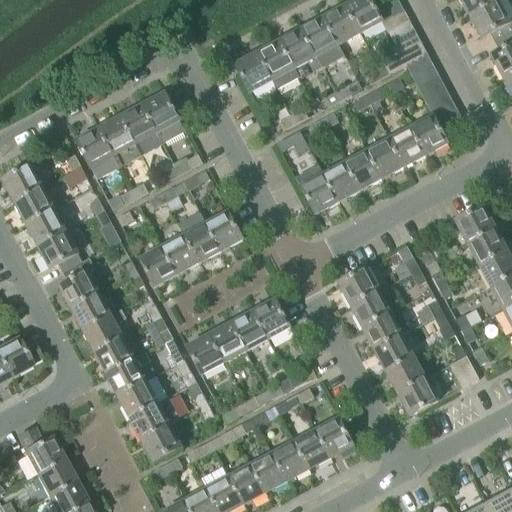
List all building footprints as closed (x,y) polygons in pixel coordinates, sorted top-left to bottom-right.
[(376,13),(369,0),(359,0),(345,8),(360,36),(383,24),(382,23),(376,13)] [(498,3),(496,0),(460,0),(470,18),(498,3)] [(404,12),(398,1),(376,13),(382,23),(404,12)] [(498,3),(470,18),(482,40),(490,35),(495,45),(511,35),(511,21),(509,24),(498,3)] [(360,36),(345,8),(323,20),(338,48),(360,36)] [(409,23),(404,12),(382,23),(383,24),(388,34),(409,23)] [(338,48),(323,20),(301,31),(317,59),(338,48)] [(394,44),(415,33),(409,23),(388,34),(394,44)] [(317,59),(301,31),(279,43),(294,71),(308,64),(313,74),(322,69),(317,59)] [(399,55),(421,44),(415,33),(394,44),(399,53),(399,55)] [(511,35),(495,45),(499,53),(491,57),(504,81),(511,76),(511,35)] [(299,79),(294,71),(279,43),(258,55),(273,83),(277,91),(299,79)] [(399,55),(405,66),(426,54),(421,44),(399,55)] [(381,62),(384,67),(378,70),(383,79),(406,67),(405,66),(399,55),(399,53),(381,62)] [(406,67),(411,76),(432,65),(426,54),(405,66),(406,67)] [(235,67),(250,95),(273,83),(258,55),(235,67)] [(411,76),(416,87),(438,75),(432,65),(411,76)] [(366,76),(371,86),(383,79),(378,70),(366,76)] [(416,87),(422,97),(443,86),(438,75),(416,87)] [(391,95),(404,89),(399,80),(387,86),(391,95)] [(422,97),(428,108),(449,97),(443,86),(422,97)] [(351,97),(347,88),(335,94),(339,103),(351,97)] [(381,100),(377,91),(365,98),(370,106),(381,100)] [(323,100),(327,109),(339,103),(335,94),(323,100)] [(180,123),(165,95),(142,107),(157,135),(163,145),(185,134),(180,123)] [(433,118),(433,119),(454,107),(449,97),(428,108),(433,117),(433,118)] [(353,104),(357,113),(370,106),(365,98),(353,104)] [(141,158),(142,158),(136,146),(157,135),(142,107),(120,119),(141,158)] [(433,119),(439,129),(460,118),(454,107),(433,119)] [(308,121),(304,112),(292,118),(296,127),(308,121)] [(338,124),(334,115),(321,121),(326,130),(338,124)] [(280,125),(284,133),(296,127),(292,118),(280,125)] [(448,146),(439,129),(433,119),(433,118),(410,130),(425,158),(448,146)] [(141,158),(120,119),(98,131),(119,170),(141,158)] [(309,127),(314,136),(326,130),(321,121),(309,127)] [(425,158),(410,130),(388,141),(403,169),(425,158)] [(113,158),(119,170),(98,131),(76,143),(91,170),(113,158)] [(300,134),(288,140),(293,149),(305,142),(300,134)] [(403,169),(388,141),(366,153),(382,181),(403,169)] [(382,181),(366,153),(345,165),(360,193),(382,181)] [(75,157),(66,162),(73,174),(81,169),(75,157)] [(192,171),(187,163),(175,169),(180,177),(192,171)] [(360,193),(345,165),(323,176),(338,205),(360,193)] [(30,167),(2,182),(15,205),(43,190),(30,167)] [(323,176),(317,167),(295,179),(300,188),(315,217),(338,205),(323,176)] [(79,185),(87,181),(81,169),(73,174),(79,185)] [(163,175),(168,184),(180,177),(175,169),(163,175)] [(188,193),(200,187),(195,177),(183,184),(188,193)] [(148,194),(143,185),(131,191),(136,201),(148,194)] [(177,198),(172,189),(161,196),(166,205),(177,198)] [(27,227),(55,212),(43,190),(15,205),(27,227)] [(119,198),(124,207),(136,201),(131,191),(119,198)] [(150,202),(155,211),(166,205),(161,196),(150,202)] [(98,200),(89,205),(96,218),(105,213),(98,200)] [(483,208),(457,222),(455,223),(468,246),(496,231),(483,208)] [(38,249),(66,234),(55,212),(27,227),(38,249)] [(102,229),(111,225),(105,213),(96,218),(102,229)] [(121,228),(133,222),(129,213),(117,219),(121,228)] [(206,226),(200,215),(220,254),(243,242),(228,214),(206,226)] [(220,254),(200,215),(178,227),(198,265),(220,254)] [(177,227),(183,238),(162,249),(177,277),(198,265),(178,227),(177,227)] [(507,253),(496,231),(468,246),(480,268),(507,253)] [(66,234),(38,249),(50,271),(58,266),(63,275),(90,260),(82,264),(78,256),(66,234)] [(139,261),(154,289),(177,277),(162,249),(139,261)] [(436,250),(430,253),(434,260),(440,257),(436,250)] [(420,255),(427,268),(435,263),(434,260),(430,253),(429,251),(420,255)] [(511,278),(511,261),(507,253),(480,268),(491,290),(511,278)] [(87,273),(95,269),(90,260),(63,275),(68,283),(59,288),(72,312),(100,297),(87,273)] [(414,262),(405,267),(411,277),(420,272),(414,262)] [(131,263),(122,267),(130,281),(138,276),(131,263)] [(366,271),(339,286),(351,309),(379,294),(366,271)] [(418,291),(427,286),(420,272),(411,277),(418,291)] [(440,272),(431,277),(439,290),(447,286),(440,272)] [(135,292),(144,287),(138,276),(130,281),(135,292)] [(511,306),(511,278),(491,290),(503,312),(511,306)] [(439,290),(445,301),(453,297),(447,286),(439,290)] [(363,331),(391,316),(379,294),(351,309),(363,331)] [(111,318),(111,317),(100,297),(72,312),(83,333),(111,318)] [(290,329),(275,302),(252,314),(267,341),(290,329)] [(443,316),(436,303),(428,308),(434,320),(443,316)] [(511,306),(503,312),(511,328),(511,306)] [(154,307),(146,311),(153,324),(161,320),(154,307)] [(111,317),(111,318),(83,333),(95,355),(123,340),(115,326),(126,321),(122,311),(111,317)] [(267,341),(252,314),(231,325),(246,353),(267,341)] [(375,352),(402,338),(391,316),(363,331),(375,352)] [(444,342),(454,337),(443,316),(434,320),(440,331),(438,331),(444,342)] [(464,316),(455,321),(462,334),(471,329),(464,316)] [(158,335),(167,331),(161,320),(153,324),(158,335)] [(246,353),(231,325),(209,337),(224,365),(246,353)] [(462,334),(468,345),(477,340),(471,329),(462,334)] [(186,349),(201,377),(224,365),(209,337),(186,349)] [(386,374),(414,359),(402,338),(375,352),(386,374)] [(21,350),(16,340),(0,348),(0,365),(8,380),(31,368),(30,366),(40,360),(32,344),(21,350)] [(123,340),(95,355),(107,377),(135,362),(123,340)] [(460,346),(451,350),(457,363),(467,358),(460,346)] [(178,350),(169,355),(176,369),(185,364),(178,350)] [(488,362),(482,350),(474,354),(480,367),(488,362)] [(462,389),(479,381),(467,358),(457,363),(450,366),(462,389)] [(398,396),(426,382),(414,359),(386,374),(398,396)] [(119,399),(147,384),(135,362),(107,377),(119,399)] [(181,379),(190,374),(185,364),(176,369),(181,379)] [(0,384),(8,380),(0,365),(0,384)] [(305,383),(301,376),(289,382),(293,389),(305,383)] [(410,418),(437,403),(426,382),(398,396),(410,418)] [(130,420),(158,405),(147,384),(119,399),(130,420)] [(282,394),(278,387),(267,393),(271,401),(282,394)] [(313,399),(310,392),(298,398),(302,405),(313,399)] [(255,399),(259,407),(271,401),(267,393),(255,399)] [(202,394),(193,399),(200,412),(209,407),(202,394)] [(286,404),(290,411),(302,405),(298,398),(286,404)] [(158,405),(130,420),(142,443),(170,428),(170,427),(180,422),(168,400),(158,405)] [(205,423),(214,418),(209,407),(200,412),(205,423)] [(223,416),(227,425),(239,418),(234,410),(223,416)] [(270,423),(265,414),(253,420),(258,429),(270,423)] [(241,426),(246,435),(258,429),(253,420),(241,426)] [(353,448),(338,420),(316,432),(331,460),(353,448)] [(153,464),(181,449),(170,428),(142,443),(153,464)] [(25,453),(23,454),(36,477),(64,462),(51,439),(41,444),(33,430),(17,439),(25,453)] [(331,460),(316,432),(294,444),(309,472),(331,460)] [(225,446),(221,437),(210,443),(215,452),(225,446)] [(197,450),(202,458),(215,452),(210,443),(197,450)] [(309,472),(294,444),(272,456),(287,483),(309,472)] [(287,483),(272,456),(250,467),(265,495),(287,483)] [(181,469),(177,460),(166,466),(170,475),(181,469)] [(48,499),(76,484),(64,462),(36,477),(48,499)] [(166,466),(154,473),(158,481),(170,475),(166,466)] [(229,479),(244,506),(265,495),(250,467),(229,479)] [(207,490),(218,511),(233,511),(244,506),(229,479),(228,479),(222,469),(201,480),(206,491),(207,490)] [(76,484),(48,499),(54,511),(76,511),(87,506),(76,484)] [(218,511),(207,490),(206,491),(185,502),(189,511),(218,511)] [(511,511),(511,491),(486,505),(489,511),(511,511)] [(166,511),(189,511),(185,502),(166,511)] [(12,511),(8,503),(0,507),(0,508),(2,511),(12,511)]
